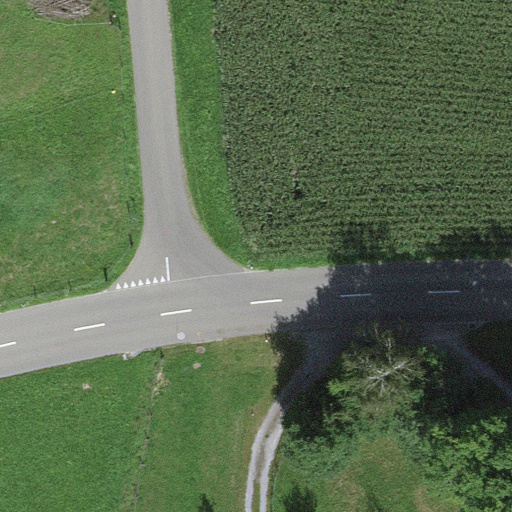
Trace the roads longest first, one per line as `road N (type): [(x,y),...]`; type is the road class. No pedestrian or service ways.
road 1 (tertiary): [(511,293),(318,298),(176,314)]
road 2 (unclassified): [(176,314),(148,0)]
road 3 (track): [(318,298),(321,333),(433,337),(511,402)]
road 4 (track): [(321,333),(309,376),(265,450),(258,511)]
road 5 (tertiary): [(176,314),(0,348)]
